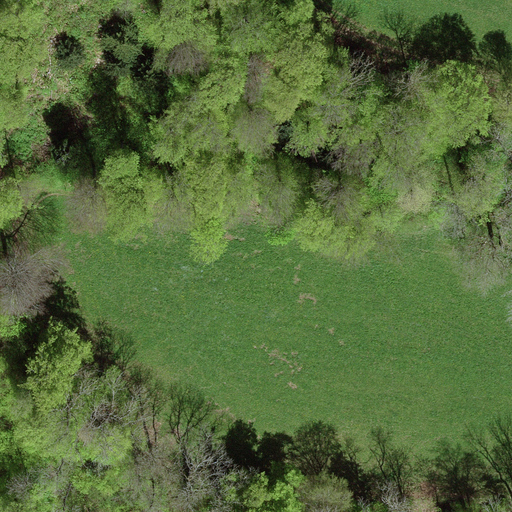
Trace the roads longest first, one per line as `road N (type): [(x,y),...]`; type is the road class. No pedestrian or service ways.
road 1 (track): [(0,225),(359,219)]
road 2 (track): [(298,0),(377,40),(511,75)]
road 3 (track): [(511,166),(466,210),(437,222),(359,219)]
